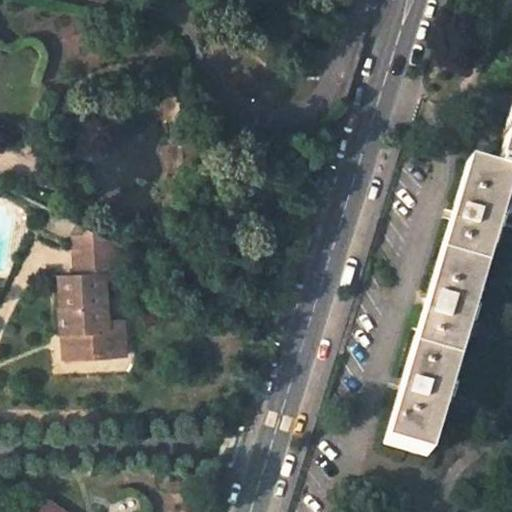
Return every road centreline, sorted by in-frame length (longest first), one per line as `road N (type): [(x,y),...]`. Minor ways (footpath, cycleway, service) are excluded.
road 1 (tertiary): [(413,0),(250,511)]
road 2 (residential): [(193,21),(204,63),(233,105),(268,120),(301,113),(332,82),(364,0)]
